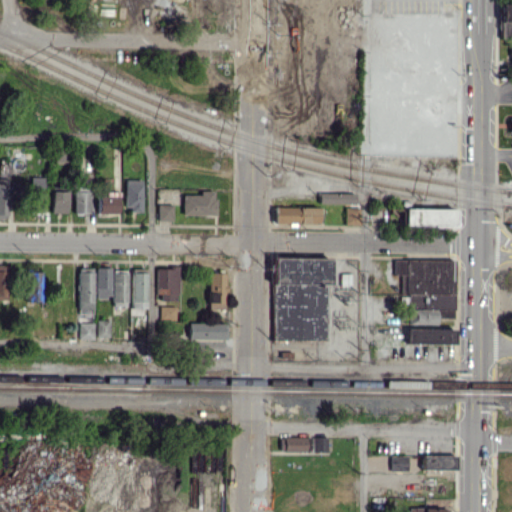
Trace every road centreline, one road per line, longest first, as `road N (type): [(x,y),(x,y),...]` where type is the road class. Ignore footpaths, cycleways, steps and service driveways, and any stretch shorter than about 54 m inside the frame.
road 1 (residential): [(0,239),(477,246)]
road 2 (secondary): [(252,242),(260,219),(261,0)]
road 3 (secondary): [(230,0),(252,242)]
road 4 (residential): [(252,427),(477,431)]
road 5 (residential): [(168,41),(0,38)]
road 6 (secondary): [(477,267),(477,431)]
road 7 (secondary): [(475,25),(476,154)]
